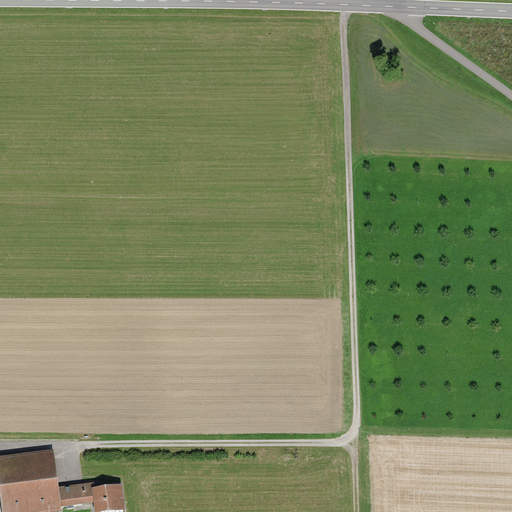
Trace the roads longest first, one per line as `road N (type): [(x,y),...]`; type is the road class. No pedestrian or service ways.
road 1 (track): [(82,444),(349,439),(356,406),(343,5)]
road 2 (secondary): [(384,6),(215,0)]
road 3 (unclassified): [(409,7),(416,26),(511,97)]
